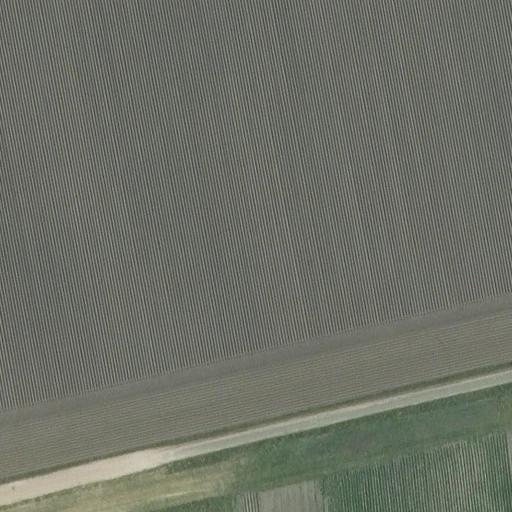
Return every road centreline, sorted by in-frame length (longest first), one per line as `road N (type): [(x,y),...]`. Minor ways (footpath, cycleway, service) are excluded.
road 1 (track): [(0,494),(308,423)]
road 2 (unclassified): [(308,423),(511,376)]
